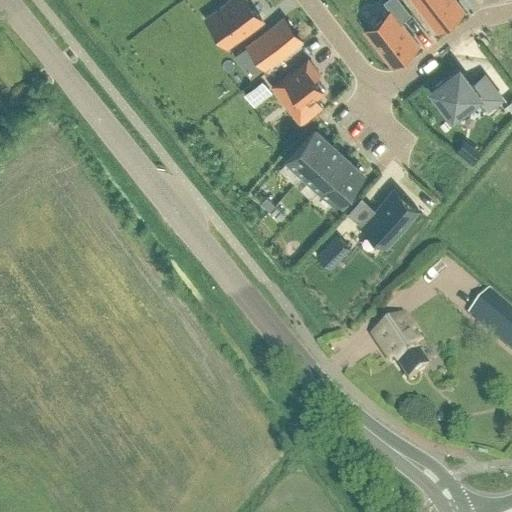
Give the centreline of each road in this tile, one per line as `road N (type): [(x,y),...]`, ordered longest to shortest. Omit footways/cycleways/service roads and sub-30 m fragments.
road 1 (tertiary): [(453,511),(438,488),(320,384),(7,0)]
road 2 (residential): [(377,77),(401,74),(483,17),(511,9)]
